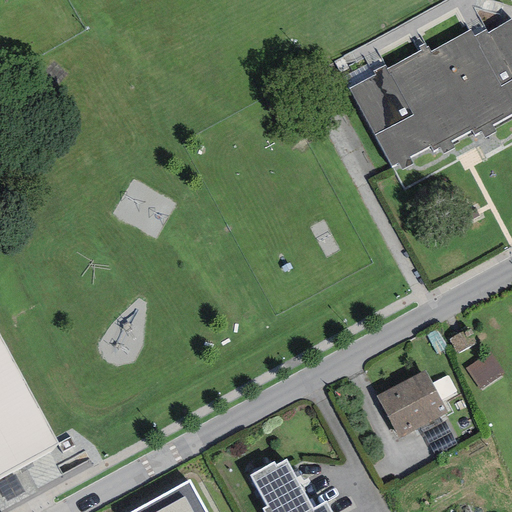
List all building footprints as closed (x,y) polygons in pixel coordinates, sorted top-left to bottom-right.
[(511,18),(487,33),(486,30),(475,37),(470,30),(431,52),(429,47),(426,48),(424,44),(418,47),(421,51),(387,70),(385,65),(373,71),(375,75),(349,88),(391,167),(398,163),(402,170),(412,163),(409,157),(429,146),(433,152),(439,148),(443,154),(454,147),(451,142),(471,131),(474,136),(481,132),(484,138),(496,132),(492,125),(511,115),(511,18)] [(448,340),(456,354),(476,342),(468,328),(448,340)] [(0,475),(59,445),(0,329),(0,475)] [(489,352),(465,369),(480,390),(504,374),(489,352)] [(425,371),(377,397),(399,438),(447,413),(425,371)] [(457,446),(444,422),(422,433),(435,457),(457,446)] [(262,509),(263,511),(307,511),(313,509),(285,461),(276,466),(274,463),(250,477),(267,507),(262,509)] [(207,511),(191,480),(131,511),(207,511)] [(329,511),(324,503),(313,509),(307,511),(329,511)]
